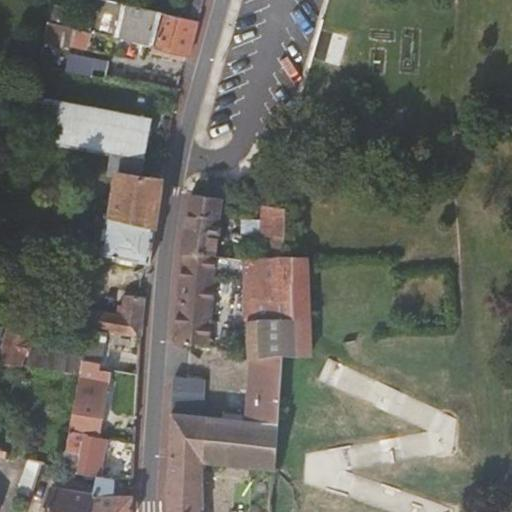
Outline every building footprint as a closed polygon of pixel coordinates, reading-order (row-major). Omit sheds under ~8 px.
[(155,45),(187,54),(198,17),(123,1),(117,28),(155,40),(155,45)] [(50,41),(90,48),(95,16),(56,9),(50,41)] [(102,250),(150,258),(154,226),(165,165),(144,162),(152,116),(44,94),(36,137),(114,153),(111,172),(118,173),(113,209),(109,209),(107,219),(105,219),(98,213),(97,219),(98,223),(98,230),(93,233),(92,242),(103,242),(102,250)] [(490,144),(478,144),(478,156),(490,156),(490,144)] [(193,191),(184,251),(216,254),(224,195),(197,192),(193,191)] [(261,214),(262,201),(247,199),(246,212),(261,214)] [(285,252),(285,235),(285,204),(262,201),(261,214),(261,232),(268,233),(268,250),(285,252)] [(268,257),(268,250),(268,233),(261,232),(257,232),(257,257),(268,257)] [(285,252),(297,253),(297,236),(285,235),(285,252)] [(247,418),(277,421),(282,349),(308,351),(307,255),(297,253),(285,252),(268,250),(268,257),(257,257),(242,256),(216,254),(184,251),(181,280),(178,314),(176,343),(183,344),(185,344),(186,342),(188,340),(208,340),(215,263),(221,263),(221,275),(247,276),(248,357),(253,357),(247,418)] [(90,325),(142,333),(146,294),(124,291),(123,302),(118,301),(117,302),(116,303),(116,309),(79,303),(74,332),(88,335),(90,325)] [(38,316),(39,309),(17,305),(15,312),(38,316)] [(0,358),(24,362),(31,335),(34,324),(56,327),(58,320),(62,320),(63,313),(39,309),(38,316),(15,312),(13,312),(0,356),(0,358)] [(82,372),(87,345),(31,335),(24,362),(82,372)] [(98,472),(101,473),(105,441),(100,441),(86,438),(87,431),(101,433),(109,377),(82,372),(69,448),(83,451),(81,469),(98,472)] [(175,375),(174,412),(202,414),(204,377),(175,375)] [(168,485),(169,511),(200,511),(198,459),(273,467),(277,421),(247,418),(202,414),(174,412),(173,435),(168,485)] [(86,438),(100,441),(101,433),(87,431),(86,438)] [(0,455),(18,460),(20,453),(0,447),(0,455)] [(132,511),(133,493),(114,492),(115,475),(101,473),(98,472),(95,491),(92,511),(132,511)] [(47,511),(92,511),(95,491),(52,484),(47,511)]
